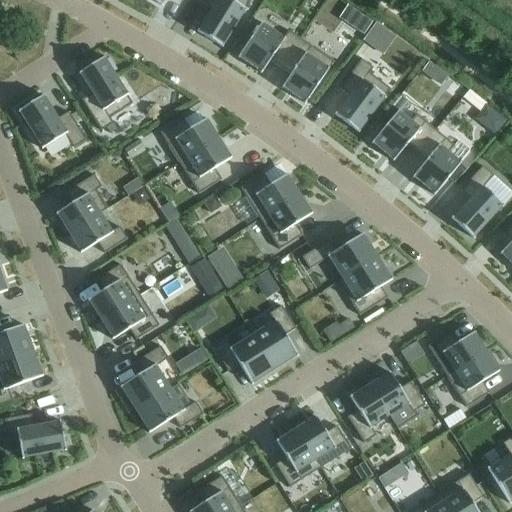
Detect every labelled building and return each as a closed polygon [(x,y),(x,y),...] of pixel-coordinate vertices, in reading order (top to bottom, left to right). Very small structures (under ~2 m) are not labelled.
[(245,10),(250,2),(246,0),(203,0),(201,3),(212,10),(198,33),(222,48),(245,10)] [(362,16),(354,27),(363,34),(372,23),(362,16)] [(380,21),(368,36),(385,49),(397,34),(380,21)] [(262,25),(239,58),(252,67),(257,70),(256,70),(261,74),(269,61),(280,69),(300,40),(288,32),(283,40),(262,25)] [(300,40),(280,69),(291,76),(283,88),(287,92),(288,91),(292,95),(305,104),(328,71),(333,63),(312,48),(300,40)] [(115,77),(113,73),(117,71),(113,65),(110,59),(105,61),(104,60),(105,59),(105,58),(92,66),(79,74),(80,75),(91,91),(92,94),(81,101),(91,115),(101,132),(113,124),(110,119),(121,112),(133,104),(127,96),(128,96),(128,95),(127,95),(115,77)] [(433,59),(425,69),(456,93),(463,82),(433,59)] [(335,114),(334,115),(348,126),(359,134),(359,133),(359,132),(361,129),(374,111),(384,99),(385,99),(385,98),(390,90),(369,74),(373,69),(362,60),(361,60),(346,80),(339,89),(345,93),(350,97),(349,97),(343,105),(336,115),(335,114)] [(178,90),(163,94),(167,108),(182,105),(178,90)] [(44,96),(18,113),(19,114),(20,113),(42,148),(41,149),(42,150),(65,135),(73,148),(86,140),(68,113),(58,120),(55,116),(52,111),(44,98),(45,97),(44,96)] [(454,104),(447,129),(462,133),(469,108),(454,104)] [(371,144),(372,145),(373,144),(383,152),(392,160),(393,161),(392,161),(393,162),(401,153),(408,144),(409,144),(413,147),(416,150),(418,152),(435,131),(426,123),(416,115),(413,119),(410,123),(399,113),(400,112),(399,112),(393,119),(392,119),(385,128),(371,144)] [(494,114),(483,128),(494,136),(505,122),(500,118),(494,113),(494,114)] [(218,140),(207,121),(208,121),(207,120),(199,124),(190,130),(187,125),(183,119),(175,125),(160,134),(179,164),(218,140)] [(420,169),(412,178),(413,178),(413,179),(414,178),(425,187),(434,194),(433,195),(434,196),(461,163),(460,163),(459,163),(448,154),(454,147),(446,139),(435,131),(418,152),(424,157),(428,159),(428,160),(420,169)] [(145,148),(140,139),(125,149),(130,157),(145,148)] [(215,170),(232,159),(231,158),(230,158),(219,141),(218,140),(179,164),(180,165),(199,195),(207,189),(221,181),(215,170)] [(452,218),(451,219),(465,232),(473,240),(474,239),(474,238),(487,223),(502,207),(503,208),(503,207),(503,206),(491,195),(483,188),(485,186),(488,182),(493,177),(483,167),(482,167),(470,180),(460,191),(465,196),(470,200),(459,211),(452,219),(452,218)] [(299,196),(287,177),(288,176),(287,176),(287,175),(280,180),(270,186),(263,175),(255,180),(241,190),(260,220),(299,196)] [(108,209),(97,191),(102,188),(94,176),(66,193),(73,204),(56,215),(57,216),(58,215),(69,234),(100,215),(108,209)] [(144,187),(133,194),(140,205),(151,198),(144,187)] [(215,196),(205,202),(211,212),(219,207),(220,204),(215,196)] [(295,225),(312,215),(311,214),(301,199),(299,196),(260,220),(279,251),(290,244),(302,236),(295,225)] [(171,202),(161,209),(167,217),(177,211),(171,202)] [(127,240),(120,228),(111,233),(100,215),(69,234),(81,252),(80,253),(81,254),(98,243),(105,254),(127,240)] [(177,219),(166,226),(166,227),(173,238),(184,231),(177,220),(177,219)] [(500,254),(500,255),(501,255),(511,264),(511,223),(511,224),(502,234),(507,239),(511,243),(505,250),(500,254)] [(377,258),(363,236),(364,236),(363,235),(335,252),(331,247),(328,241),(316,249),(302,258),(308,268),(310,270),(314,268),(329,258),(343,280),(377,258)] [(189,262),(189,263),(200,256),(200,255),(193,244),(192,243),(181,250),(182,251),(189,262)] [(228,258),(214,267),(217,273),(227,288),(242,279),(232,263),(228,258)] [(387,284),(392,281),(391,279),(391,280),(377,259),(377,258),(343,280),(338,283),(348,298),(359,317),(375,307),(388,299),(385,293),(381,288),(387,284)] [(204,259),(191,268),(198,280),(212,272),(204,260),(204,259)] [(279,263),(270,268),(275,277),(284,271),(279,263)] [(139,295),(121,265),(98,280),(105,291),(88,301),(88,302),(89,302),(101,320),(101,321),(140,296),(139,295)] [(159,326),(140,296),(101,321),(113,339),(112,339),(112,341),(129,330),(136,341),(159,326)] [(253,336),(274,370),(287,362),(292,359),(296,356),(297,357),(298,357),(278,325),(289,318),(275,296),(262,303),(274,322),(275,322),(253,336)] [(199,314),(188,320),(195,332),(206,325),(199,314)] [(339,326),(326,334),(331,343),(345,335),(354,329),(348,320),(339,326)] [(0,363),(33,352),(24,327),(25,327),(24,326),(10,331),(0,334),(0,363)] [(486,353),(474,335),(475,334),(474,333),(465,339),(457,344),(454,338),(450,333),(438,340),(428,347),(447,378),(486,353)] [(274,370),(253,336),(231,350),(230,349),(231,349),(228,344),(226,342),(214,349),(222,362),(228,372),(233,369),(239,365),(246,376),(252,386),(253,385),(253,384),(262,378),(274,370)] [(412,344),(400,352),(408,365),(420,357),(412,344)] [(169,388),(156,367),(164,362),(168,359),(164,353),(161,347),(149,354),(138,361),(141,367),(145,372),(133,380),(120,388),(121,389),(122,389),(135,410),(169,389),(169,388)] [(199,368),(210,361),(203,350),(193,357),(199,368)] [(26,383),(43,377),(43,376),(42,376),(33,352),(0,363),(0,379),(4,390),(0,390),(0,406),(12,402),(8,390),(26,383)] [(483,383),(499,372),(498,371),(498,372),(497,370),(487,356),(486,353),(447,378),(451,384),(466,408),(477,402),(489,394),(488,393),(482,383),(483,383)] [(421,376),(426,389),(439,385),(434,372),(421,376)] [(388,374),(370,386),(389,417),(398,431),(419,418),(415,412),(419,409),(425,406),(411,383),(404,387),(400,390),(389,373),(388,373),(388,374)] [(353,414),(347,418),(357,433),(364,444),(370,440),(376,436),(374,433),(371,429),(371,428),(372,428),(389,417),(370,386),(364,389),(351,398),(351,397),(350,397),(353,403),(358,411),(353,414)] [(191,423),(203,415),(199,408),(196,403),(183,410),(183,411),(169,389),(135,410),(149,432),(148,433),(149,434),(169,421),(174,418),(180,429),(191,423)] [(460,408),(443,418),(450,429),(467,419),(460,408)] [(62,434),(60,422),(59,422),(59,423),(47,425),(34,428),(31,415),(5,420),(8,434),(17,433),(18,440),(22,460),(24,460),(23,459),(51,453),(64,451),(65,452),(66,452),(62,434)] [(344,439),(337,427),(326,434),(324,431),(320,425),(318,421),(315,417),(314,418),(315,418),(296,430),(320,469),(335,460),(351,450),(344,439)] [(320,469),(296,430),(277,442),(277,441),(276,442),(280,448),(286,459),(279,463),(275,465),(290,488),(311,475),(320,469)] [(394,436),(368,446),(374,462),(400,452),(394,436)] [(488,468),(487,469),(499,488),(510,505),(511,504),(510,503),(511,502),(511,438),(503,444),(510,456),(500,462),(489,469),(488,468)] [(365,462),(355,469),(363,482),(373,476),(365,462)] [(206,502),(190,511),(233,511),(241,507),(253,500),(236,474),(225,481),(222,477),(210,484),(199,491),(202,496),(206,502)] [(469,475),(438,494),(449,511),(476,511),(472,505),(477,502),(483,498),(476,487),(469,475)] [(433,497),(410,511),(449,511),(438,494),(433,497)]
